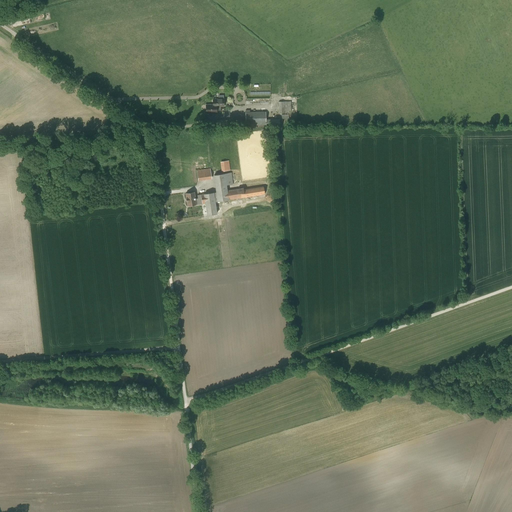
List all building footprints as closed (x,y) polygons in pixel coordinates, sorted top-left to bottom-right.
[(213,99),(213,105),(218,105),(218,106),(221,106),(224,106),(223,95),(218,95),(219,99),(213,99)] [(278,102),(278,113),(284,114),(281,115),(281,119),(288,119),(289,115),(291,115),(291,102),(278,102)] [(213,105),(206,105),(206,106),(205,106),(205,109),(206,109),(206,113),(216,113),(216,111),(221,111),(221,106),(218,106),(218,105),(213,105)] [(250,110),(245,110),(245,120),(217,120),(217,129),(255,129),(255,125),(265,125),(265,128),(280,128),(280,119),(266,119),(266,112),(250,112),(250,110)] [(221,162),(222,170),(222,172),(230,171),(229,161),(221,162)] [(211,172),(197,174),(198,181),(202,180),(201,178),(211,176),(211,172)] [(231,173),(214,175),(217,192),(227,191),(226,185),(233,184),(231,173)] [(243,187),(243,188),(244,197),(265,194),(264,187),(244,190),(243,187)] [(217,192),(201,195),(202,204),(206,203),(215,202),(244,197),(243,188),(234,190),(227,191),(217,192)] [(194,192),(186,194),(187,206),(196,205),(195,199),(194,192)] [(215,202),(206,203),(207,215),(217,214),(215,202)]
